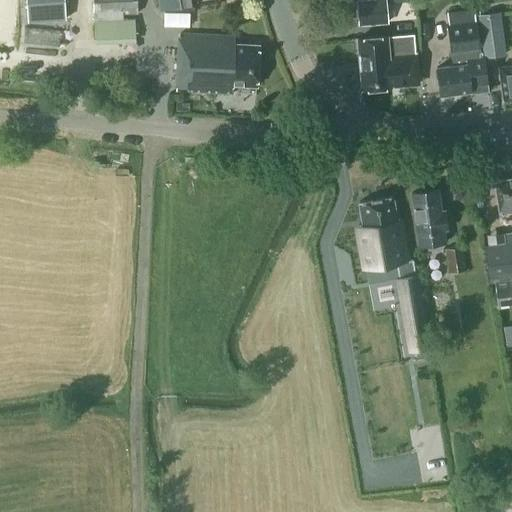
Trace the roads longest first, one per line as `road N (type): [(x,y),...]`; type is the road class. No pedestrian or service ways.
road 1 (track): [(150,128),(137,511)]
road 2 (unclassified): [(0,116),(269,135),(293,132),(330,106)]
road 3 (tertiary): [(330,106),(361,127),(408,133),(511,125)]
